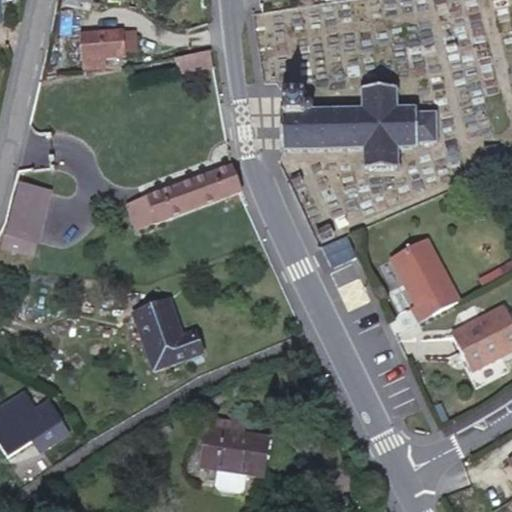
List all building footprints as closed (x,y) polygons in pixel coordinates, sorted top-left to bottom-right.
[(125,57),(122,30),(80,34),(83,72),(105,69),(105,59),(125,57)] [(123,33),(125,55),(138,54),(136,31),(123,33)] [(210,51),(176,59),(180,75),(212,67),(210,51)] [(437,144),(437,112),(417,112),(416,107),(398,107),(397,88),(360,89),(361,109),(303,110),(304,109),(305,108),(306,106),(306,104),(306,103),(305,102),(303,101),(302,101),(301,101),(300,92),(283,94),(284,153),(362,151),(363,171),(399,170),(399,151),(418,150),(418,145),(437,144)] [(504,168),(498,144),(483,148),(489,174),(504,168)] [(240,191),(231,166),(127,207),(136,231),(240,191)] [(50,193),(20,186),(5,249),(35,257),(50,193)] [(329,263),(353,252),(346,238),(322,249),(329,263)] [(459,301),(426,239),(390,259),(415,305),(411,308),(419,323),(459,301)] [(511,272),(511,260),(500,268),(505,276),(511,272)] [(154,373),(203,354),(194,332),(182,337),(169,301),(132,314),(154,373)] [(511,351),(511,321),(504,306),(451,335),(472,372),(511,351)] [(0,446),(8,458),(32,442),(39,453),(69,434),(62,423),(63,422),(48,400),(36,408),(24,391),(0,407),(0,446)] [(208,421),(207,430),(243,437),(245,427),(208,421)] [(263,478),(269,441),(243,437),(207,430),(200,469),(216,472),(214,486),(218,493),(239,496),(245,491),(247,476),(263,478)]
